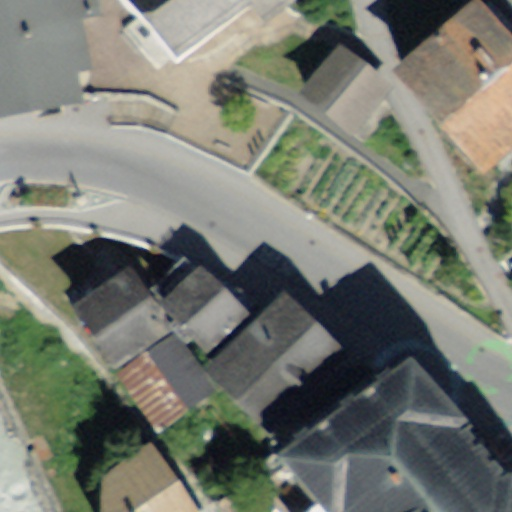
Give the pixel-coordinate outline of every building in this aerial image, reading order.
[(63,0),(0,0),(0,121),(79,110),(63,0)] [(116,0),(112,4),(164,68),(246,0),(116,0)] [(511,68),(460,13),(391,78),(472,163),(511,124),(511,68)] [(382,100),(329,55),(290,100),(344,145),(382,100)] [(197,269),(154,307),(196,354),(239,316),(197,269)] [(127,276),(66,317),(108,379),(169,337),(127,276)] [(280,299),(196,376),(260,445),(344,368),(280,299)] [(175,346),(119,382),(158,443),(214,408),(175,346)] [(511,511),(511,492),(401,357),(262,471),(295,511),(511,511)] [(190,511),(150,453),(65,510),(66,511),(190,511)]
